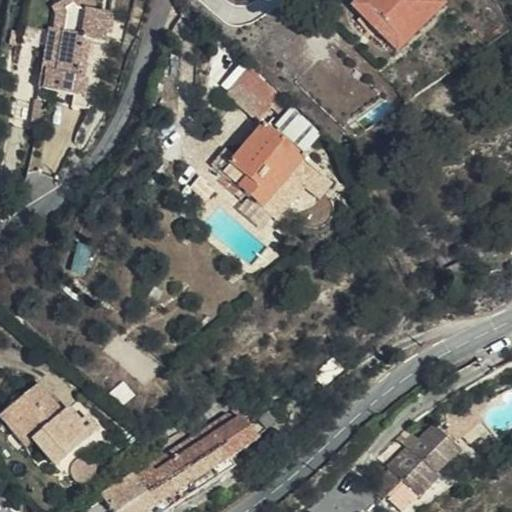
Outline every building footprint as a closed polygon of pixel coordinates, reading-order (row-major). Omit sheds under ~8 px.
[(70,101),(70,113),(80,115),(103,67),(99,64),(107,25),(91,20),(92,12),(84,0),(72,0),(58,10),(66,23),(54,80),(44,79),(41,96),(70,101)] [(442,13),(431,0),(363,0),(358,5),(396,51),(442,13)] [(32,104),(70,113),(70,101),(41,96),(44,79),(54,80),(66,23),(58,10),(52,13),(32,104)] [(280,103),(247,72),(227,96),(260,122),(280,103)] [(300,109),(277,123),(296,152),(319,137),(300,109)] [(336,187),(265,125),(235,161),(226,154),(212,170),(242,198),(244,197),(276,222),(309,189),(324,201),(336,187)] [(54,413),(26,387),(3,411),(14,423),(9,429),(25,445),(31,440),(56,464),(80,439),(80,438),(87,431),(74,419),(72,421),(59,408),(54,413)] [(0,429),(21,450),(25,445),(9,429),(14,423),(3,411),(0,413),(0,429)] [(247,425),(93,511),(146,511),(257,448),(247,425)] [(441,472),(412,451),(390,476),(388,473),(365,501),(368,504),(360,511),(380,511),(381,511),(413,511),(420,505),(417,502),(441,472)]
